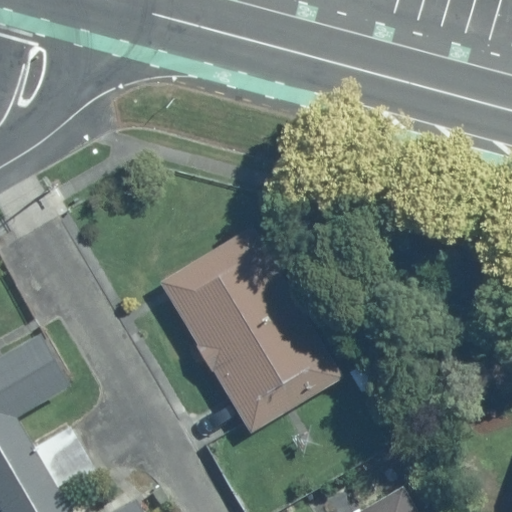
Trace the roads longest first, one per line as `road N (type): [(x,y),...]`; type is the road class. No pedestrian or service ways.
road 1 (tertiary): [(511,111),(106,0)]
road 2 (residential): [(0,123),(35,75),(60,0)]
